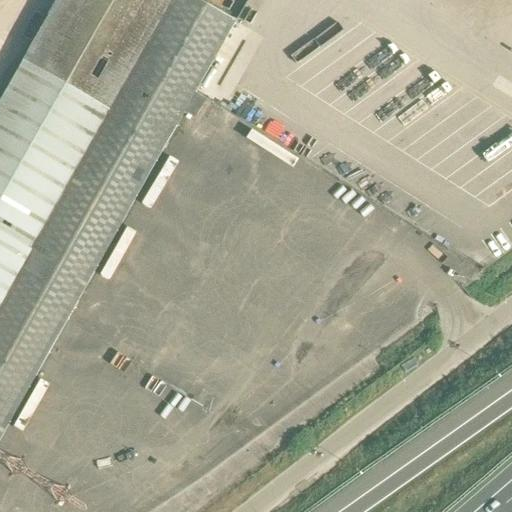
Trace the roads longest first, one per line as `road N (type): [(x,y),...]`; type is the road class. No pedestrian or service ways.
road 1 (unknown): [(0,20),(11,0),(373,0),(511,98)]
road 2 (unknown): [(95,511),(143,468),(192,390),(297,334),(324,306),(308,267),(189,171)]
road 3 (unclassified): [(511,296),(213,511)]
road 4 (motorway): [(511,400),(353,511)]
